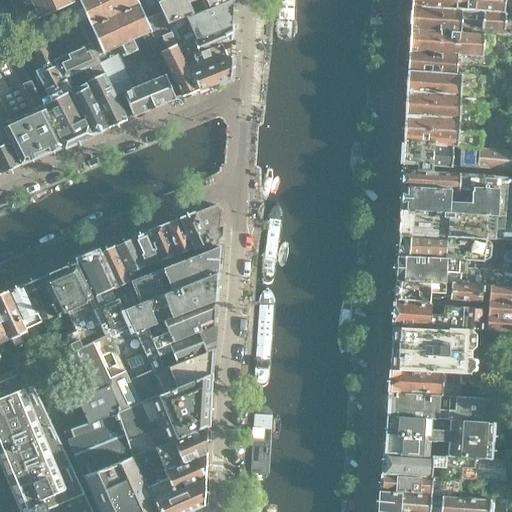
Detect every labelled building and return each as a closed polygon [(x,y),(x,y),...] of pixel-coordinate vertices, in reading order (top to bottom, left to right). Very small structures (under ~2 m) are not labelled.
[(22,0),(25,7),(33,3),(40,18),(70,4),(73,9),(95,57),(118,46),(123,57),(137,50),(133,40),(142,36),(145,43),(154,40),(162,36),(172,32),(168,24),(162,12),(146,19),(136,0),(22,0)] [(168,24),(225,0),(163,0),(158,2),(162,12),(168,24)] [(232,24),(232,0),(225,0),(168,24),(172,32),(178,46),(190,41),(232,24)] [(276,0),(273,39),(289,40),(292,0),(276,0)] [(462,33),(463,19),(483,20),(482,28),(504,30),(505,13),(504,13),(504,0),(411,0),(412,7),(410,29),(409,52),(480,56),(480,54),(482,34),(462,33)] [(125,119),(95,57),(73,9),(36,27),(49,55),(51,54),(63,79),(79,72),(106,128),(125,119)] [(64,86),(61,80),(63,79),(51,54),(49,55),(36,27),(35,27),(28,14),(13,20),(28,54),(33,52),(42,72),(41,73),(52,95),(41,100),(63,147),(90,134),(71,93),(70,94),(66,86),(64,86)] [(195,53),(231,38),(232,24),(190,41),(195,53)] [(198,90),(191,73),(184,58),(178,46),(172,32),(162,36),(168,50),(160,53),(181,97),(198,90)] [(41,100),(11,38),(0,42),(0,65),(42,155),(63,147),(41,100)] [(229,57),(230,46),(231,38),(195,53),(184,58),(191,73),(229,57)] [(492,67),(492,57),(488,57),(488,55),(480,54),(480,56),(409,52),(408,72),(482,76),(482,66),(492,67)] [(225,78),(229,74),(229,68),(232,68),(232,57),(229,57),(191,73),(198,90),(200,94),(217,87),(215,82),(225,78)] [(42,155),(0,65),(0,122),(20,164),(42,155)] [(106,128),(79,72),(63,79),(61,80),(64,86),(66,86),(70,94),(71,93),(90,134),(106,128)] [(484,98),(486,77),(482,76),(408,72),(406,94),(482,98),(484,98)] [(175,99),(165,75),(148,82),(146,77),(135,82),(137,87),(123,93),(133,117),(134,116),(149,110),(159,107),(158,106),(173,100),(175,99)] [(480,120),(482,98),(406,94),(404,115),(480,120)] [(511,178),(483,176),(431,172),(431,166),(449,167),(451,146),(455,146),(455,141),(479,142),(480,120),(404,115),(402,164),(401,171),(400,188),(511,194),(511,178)] [(0,173),(20,164),(0,122),(0,173)] [(477,168),(478,148),(461,147),(460,167),(477,168)] [(498,170),(499,149),(478,148),(477,168),(498,170)] [(498,170),(511,170),(511,149),(499,149),(498,170)] [(511,217),(511,194),(400,188),(399,211),(511,217)] [(272,280),(273,279),(281,210),(281,208),(281,206),(280,204),(279,203),(278,201),(277,200),(276,201),(274,202),(273,203),(272,204),(271,205),(271,207),(270,209),(259,278),(260,279),(261,280),(262,281),(264,282),(265,282),(266,282),(268,282),(269,282),(271,281),(272,280)] [(217,246),(219,226),(220,210),(215,205),(195,213),(210,249),(217,246)] [(511,241),(511,217),(399,211),(397,234),(511,241)] [(210,249),(195,213),(178,219),(194,256),(210,249)] [(194,256),(178,219),(163,226),(175,254),(184,250),(188,258),(194,256)] [(175,254),(163,226),(147,232),(162,269),(170,266),(167,258),(175,255),(175,254)] [(162,269),(147,232),(131,239),(146,276),(162,269)] [(511,241),(397,234),(396,256),(499,263),(511,263),(511,241)] [(146,276),(131,239),(114,246),(130,283),(146,276)] [(130,283),(114,246),(97,254),(113,290),(130,283)] [(123,311),(216,273),(217,246),(210,249),(194,256),(188,258),(170,266),(162,269),(146,276),(130,283),(113,290),(123,311)] [(123,311),(113,290),(97,254),(76,263),(141,407),(162,398),(151,374),(143,355),(133,334),(123,311)] [(498,285),(499,263),(396,256),(394,279),(482,284),(498,285)] [(207,416),(209,378),(162,398),(141,407),(76,263),(38,279),(55,316),(71,351),(58,357),(71,384),(77,399),(109,386),(122,415),(118,417),(132,455),(207,424),(207,422),(207,420),(206,420),(207,416)] [(133,334),(214,300),(214,298),(214,292),(214,284),(215,284),(215,279),(215,275),(216,273),(123,311),(133,334)] [(55,316),(38,279),(23,285),(23,286),(8,292),(24,331),(40,324),(40,323),(55,316)] [(443,294),(444,283),(451,284),(450,297),(446,296),(446,300),(481,303),(482,294),(482,284),(394,279),(393,302),(429,304),(429,293),(443,294)] [(256,301),(256,304),(251,372),(252,375),(253,378),(254,379),(257,381),(259,382),(262,381),(265,380),(266,379),(267,376),(268,373),(272,305),(272,302),(272,299),(271,295),(270,292),(269,290),(268,288),(265,283),(264,285),(262,288),(260,289),(259,292),(258,294),(257,298),(256,301)] [(511,301),(511,286),(498,285),(482,284),(482,294),(484,294),(488,290),(488,300),(511,301)] [(24,331),(8,292),(0,295),(0,316),(10,337),(24,331)] [(143,355),(213,325),(212,325),(217,325),(217,317),(213,317),(214,300),(133,334),(143,355)] [(511,317),(511,301),(488,300),(486,316),(511,317)] [(443,315),(430,315),(430,304),(429,304),(393,302),(392,325),(440,328),(440,327),(465,328),(466,308),(443,306),(443,315)] [(480,322),(481,309),(466,308),(465,328),(479,329),(480,322)] [(15,349),(10,337),(0,316),(0,356),(6,353),(15,349)] [(511,330),(511,317),(486,316),(486,326),(482,322),(480,322),(479,329),(510,331),(511,330)] [(177,363),(211,349),(212,327),(213,327),(213,325),(143,355),(151,374),(165,368),(162,360),(174,355),(177,363)] [(479,329),(465,328),(440,327),(440,328),(392,325),(391,347),(490,353),(490,340),(509,341),(510,331),(479,329)] [(488,376),(490,353),(391,347),(389,369),(488,376)] [(210,378),(211,349),(177,363),(165,368),(151,374),(162,398),(209,378),(210,378)] [(92,511),(65,455),(56,437),(18,356),(13,358),(11,352),(0,356),(0,461),(1,463),(20,511),(92,511)] [(461,397),(462,374),(389,370),(388,392),(461,397)] [(142,479),(132,455),(118,417),(122,415),(109,386),(77,399),(87,422),(78,426),(72,428),(63,432),(87,486),(99,511),(159,511),(155,500),(204,479),(206,453),(142,479)] [(497,423),(498,399),(461,397),(388,392),(386,416),(494,422),(497,423)] [(253,412),(249,474),(249,475),(251,477),(252,478),(254,479),(255,480),(257,480),(259,481),(261,481),(263,480),(265,480),(266,479),(268,478),(269,476),(270,475),(271,473),(274,413),(273,412),(273,410),(272,409),(270,407),(269,406),(267,406),(266,405),(264,405),(262,405),(260,405),(259,406),(257,407),(256,408),(255,409),(254,411),(253,412)] [(491,460),(494,422),(386,416),(383,453),(427,456),(428,440),(447,441),(446,457),(491,460)] [(206,453),(206,443),(206,434),(206,429),(207,429),(207,424),(132,455),(142,479),(206,453)] [(506,480),(507,461),(491,460),(446,457),(427,456),(383,453),(381,474),(460,479),(472,479),(472,478),(506,480)] [(459,492),(460,479),(381,474),(380,491),(430,494),(441,494),(464,496),(464,492),(459,492)] [(186,511),(202,505),(204,479),(155,500),(159,511),(186,511)] [(261,511),(263,492),(247,491),(246,511),(261,511)] [(489,511),(490,497),(464,496),(441,494),(441,507),(433,507),(433,504),(429,504),(430,494),(380,491),(379,511),(391,511),(489,511)]
